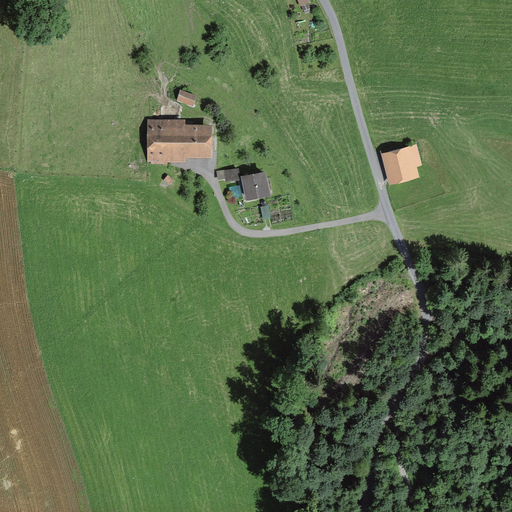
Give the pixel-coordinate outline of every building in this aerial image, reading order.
[(177,99),(192,104),(195,97),(179,91),(177,99)] [(184,127),(150,127),(150,163),(164,163),(164,154),(184,154),(184,152),(208,152),(208,129),(184,129),(184,127)] [(416,145),(386,152),(394,183),(413,178),(409,159),(419,157),(416,145)] [(237,168),(224,169),(225,178),(238,177),(237,168)] [(263,173),(243,177),(247,197),(267,193),(263,173)]
